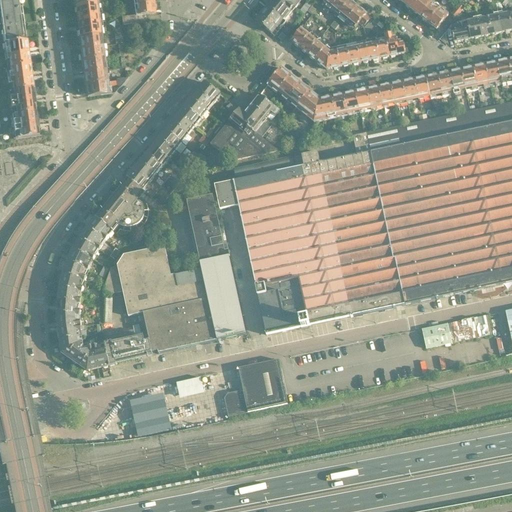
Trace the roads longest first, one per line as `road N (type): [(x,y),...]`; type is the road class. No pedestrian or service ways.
road 1 (unclassified): [(78,391),(511,302)]
road 2 (residential): [(276,49),(243,88),(209,61),(63,228),(36,284)]
road 3 (motorway): [(511,442),(147,511)]
road 4 (tertiary): [(0,305),(4,279),(30,232),(187,56)]
road 5 (motorway): [(296,511),(511,471)]
road 6 (residential): [(70,153),(172,40),(175,4)]
road 7 (tertiary): [(32,511),(0,328)]
road 8 (residential): [(437,65),(322,87),(276,49)]
road 9 (residential): [(47,0),(70,153)]
road 10 (residential): [(78,391),(37,354),(36,284)]
